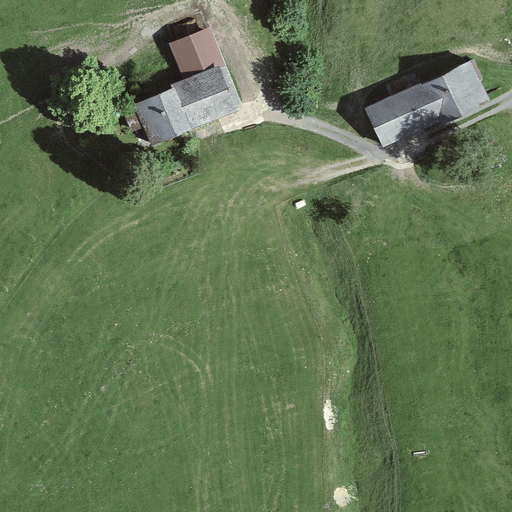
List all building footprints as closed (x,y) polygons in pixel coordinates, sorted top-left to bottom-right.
[(215,24),(173,38),(185,73),(227,58),(215,24)] [(439,118),(483,96),(466,61),(457,65),(457,64),(420,82),(438,117),(439,118)] [(185,126),(230,108),(214,69),(169,87),(169,88),(185,126)] [(429,121),(438,117),(420,82),(363,108),(380,144),(429,121)] [(149,141),(185,126),(169,88),(134,102),(134,103),(122,108),(130,129),(142,125),(149,141)] [(84,118),(90,129),(116,114),(110,103),(84,118)]
